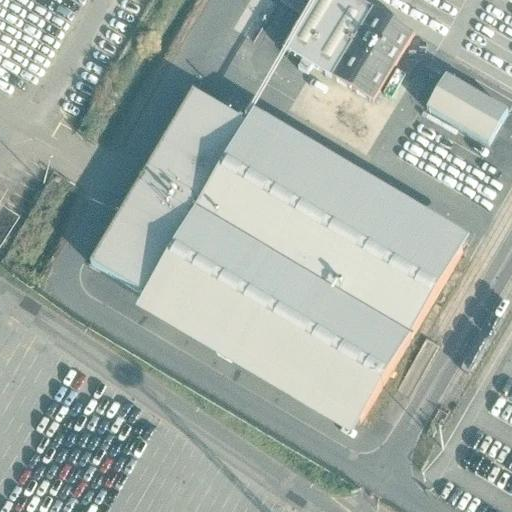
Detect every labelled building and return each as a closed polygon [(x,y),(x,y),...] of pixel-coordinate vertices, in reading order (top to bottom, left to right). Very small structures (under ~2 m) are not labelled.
[(62,48),(89,0),(0,0),(0,9),(5,11),(9,21),(14,12),(23,37),(20,38),(40,41),(45,54),(62,48)] [(372,104),(410,41),(341,0),(315,0),(284,52),(372,104)] [(437,111),(494,146),(511,116),(511,113),(456,80),(437,111)] [(154,313),(367,439),(482,247),(269,120),(262,132),(205,99),(104,269),(160,302),(154,313)] [(0,251),(3,253),(21,225),(0,211),(0,251)]
